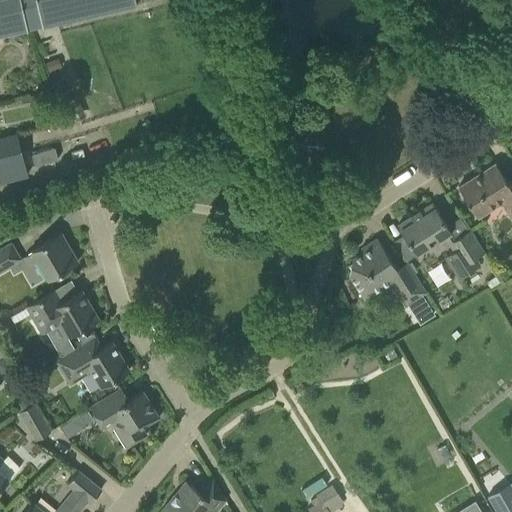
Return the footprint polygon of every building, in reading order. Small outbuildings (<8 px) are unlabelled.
[(0,0),(0,35),(135,5),(133,0),(0,0)] [(57,58),(44,63),(47,72),(60,67),(57,58)] [(60,79),(51,82),(55,93),(63,91),(60,79)] [(33,97),(19,100),(21,109),(35,106),(33,97)] [(75,97),(59,103),(66,121),(82,116),(75,97)] [(0,138),(0,181),(26,175),(21,156),(15,135),(0,138)] [(457,186),(468,203),(477,217),(500,202),(511,219),(511,218),(511,177),(506,182),(494,163),(457,186)] [(75,168),(61,175),(65,182),(79,174),(75,168)] [(476,257),(483,253),(479,247),(468,230),(454,238),(432,203),(397,225),(415,254),(444,235),(453,250),(444,256),(458,277),(480,263),(476,257)] [(34,261),(45,280),(60,271),(77,261),(60,232),(31,249),(32,251),(23,256),(28,264),(34,261)] [(349,274),(364,298),(383,286),(385,289),(394,283),(407,304),(425,292),(417,279),(406,262),(396,268),(376,238),(368,243),(370,247),(352,258),(349,274)] [(0,248),(0,269),(19,258),(10,243),(0,248)] [(437,262),(426,269),(435,284),(447,276),(437,262)] [(36,299),(25,306),(36,326),(41,333),(58,323),(66,337),(80,329),(98,319),(81,290),(60,302),(53,289),(36,299)] [(54,361),(66,380),(82,370),(84,374),(89,371),(99,388),(129,369),(111,341),(94,351),(88,340),(54,361)] [(5,356),(0,359),(0,374),(12,367),(5,356)] [(110,421),(115,430),(126,447),(145,435),(141,428),(158,417),(142,390),(127,399),(120,388),(89,407),(101,426),(110,421)] [(19,412),(35,440),(50,431),(34,403),(19,412)] [(72,418),(61,425),(68,436),(78,429),(72,418)] [(0,486),(19,467),(6,454),(2,458),(0,456),(0,486)] [(123,465),(118,470),(123,475),(128,469),(123,465)] [(23,511),(76,511),(87,500),(90,503),(100,489),(77,470),(66,484),(73,489),(79,494),(64,511),(44,511),(32,502),(23,511)] [(163,511),(200,511),(204,508),(209,511),(214,511),(224,500),(212,479),(201,486),(197,490),(185,480),(161,510),(163,511)] [(511,511),(511,489),(508,482),(487,494),(497,511),(511,511)] [(329,511),(327,507),(341,499),(336,491),(322,499),(307,508),(309,511),(329,511)]
